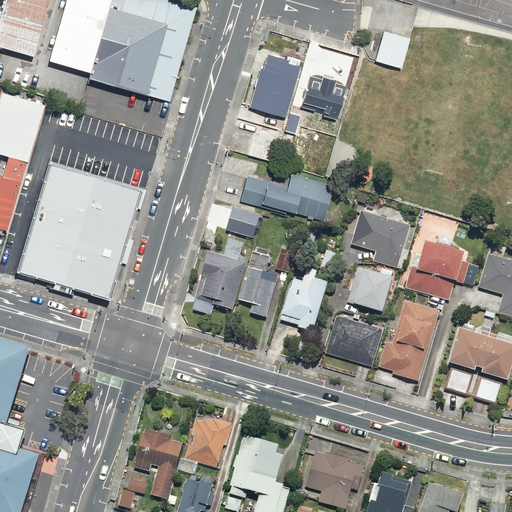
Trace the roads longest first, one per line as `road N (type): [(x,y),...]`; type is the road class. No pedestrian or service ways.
road 1 (tertiary): [(511,450),(452,440),(130,346)]
road 2 (tertiary): [(238,0),(130,346)]
road 3 (tertiary): [(130,346),(77,511)]
road 4 (tertiary): [(130,346),(0,307)]
